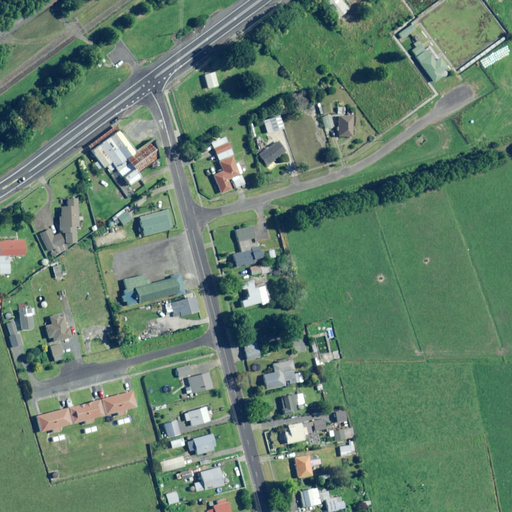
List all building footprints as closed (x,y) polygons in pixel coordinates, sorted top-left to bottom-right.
[(331,0),(309,0),(326,21),(340,11),(331,0)] [(351,30),(347,26),(340,32),(344,36),(351,30)] [(413,31),(410,26),(397,34),(401,39),(413,31)] [(421,40),(417,34),(412,38),(416,43),(421,40)] [(120,39),(117,42),(122,49),(125,46),(120,39)] [(442,72),(424,49),(409,60),(426,83),(442,72)] [(104,60),(98,56),(93,63),(99,67),(104,60)] [(216,86),(213,73),(204,75),(207,89),(216,86)] [(333,126),(328,115),(322,117),(327,129),(333,126)] [(282,129),(278,116),(262,121),(266,134),(282,129)] [(351,137),(351,116),(337,116),(337,137),(351,137)] [(111,131),(80,153),(93,170),(102,164),(105,168),(127,153),(111,131)] [(231,155),(225,136),(210,142),(217,160),(231,155)] [(284,152),(277,141),(257,155),(264,166),(284,152)] [(145,162),(140,145),(116,163),(126,176),(145,162)] [(239,175),(231,156),(218,162),(222,171),(212,175),(220,194),(230,189),(226,180),(239,175)] [(240,175),(231,179),(235,188),(244,185),(240,175)] [(78,224),(77,199),(67,199),(67,206),(61,207),(61,216),(59,216),(60,231),(64,231),(65,243),(76,243),(76,230),(80,230),(80,224),(78,224)] [(132,219),(124,209),(112,218),(116,224),(120,221),(123,225),(132,219)] [(45,213),(42,210),(36,216),(39,219),(45,213)] [(143,236),(172,228),(168,213),(146,218),(145,215),(139,217),(143,236)] [(112,230),(110,226),(107,228),(105,226),(101,229),(105,235),(112,230)] [(247,240),(254,238),(251,227),(233,232),(236,243),(238,243),(240,253),(232,255),(235,268),(253,263),(253,260),(260,258),(257,247),(249,249),(247,240)] [(53,236),(50,229),(39,234),(50,257),(66,250),(64,244),(59,233),(53,236)] [(25,255),(24,239),(0,240),(0,273),(10,273),(9,256),(25,255)] [(113,260),(110,248),(99,251),(103,271),(114,268),(113,260)] [(265,264),(248,268),(250,277),(267,273),(265,264)] [(113,282),(119,307),(177,293),(173,278),(139,286),(136,276),(113,282)] [(252,289),(250,281),(237,285),(242,307),(260,303),(260,305),(267,303),(263,286),(252,289)] [(198,311),(194,297),(170,303),(174,317),(198,311)] [(34,315),(33,308),(18,310),(21,330),(33,328),(31,315),(34,315)] [(66,328),(62,313),(49,317),(51,324),(44,326),(47,338),(51,337),(53,342),(71,337),(69,328),(66,328)] [(17,334),(13,322),(6,324),(13,347),(22,345),(19,333),(17,334)] [(171,333),(168,322),(152,326),(153,331),(157,330),(158,336),(171,333)] [(245,360),(258,358),(257,352),(253,352),(252,342),(242,344),(245,360)] [(63,354),(60,344),(49,346),(52,356),(63,354)] [(293,374),(290,360),(271,365),(273,373),(262,375),(265,390),(285,386),(285,385),(302,381),(300,372),(293,374)] [(191,376),(189,365),(176,368),(178,377),(186,376),(187,377),(187,378),(187,380),(188,380),(189,387),(185,388),(187,395),(211,388),(206,372),(191,376)] [(100,399),(104,415),(115,412),(117,416),(125,414),(124,410),(135,407),(130,391),(100,399)] [(303,404),(301,394),(280,398),(283,415),(296,413),(294,405),(303,404)] [(67,408),(71,424),(83,421),(84,425),(93,422),(92,419),(104,415),(100,399),(67,408)] [(208,421),(204,407),(183,413),(186,421),(189,420),(191,426),(208,421)] [(71,424),(67,408),(36,416),(40,432),(51,429),(52,433),(60,431),(59,427),(71,424)] [(345,421),(343,411),(333,413),(335,423),(345,421)] [(269,419),(267,412),(258,415),(260,421),(269,419)] [(179,435),(176,421),(164,423),(167,437),(179,435)] [(312,427),(311,422),(302,424),(301,423),(286,426),(287,432),(283,433),(285,444),(303,440),(301,434),(310,432),(309,427),(312,427)] [(352,438),(351,428),(328,431),(329,437),(333,436),(333,440),(352,438)] [(196,455),(213,450),(212,447),(215,446),(212,434),(187,441),(189,451),(194,450),(196,455)] [(184,445),(182,438),(170,441),(172,448),(184,445)] [(354,455),(352,442),(348,443),(348,446),(338,447),(339,457),(354,455)] [(185,466),(182,456),(159,462),(162,472),(185,466)] [(308,461),(307,456),(290,459),(292,468),(295,468),(296,478),(310,476),(309,466),(319,464),(318,459),(308,461)] [(203,490),(227,484),(225,474),(219,475),(217,468),(199,473),(201,482),(194,483),(195,491),(203,490)] [(189,478),(190,481),(192,480),(191,477),(194,476),(192,469),(175,474),(177,481),(189,478)] [(320,504),(317,488),(298,492),(301,508),(320,504)] [(178,502),(176,492),(166,494),(168,504),(178,502)] [(335,503),(334,498),(324,500),(326,511),(343,508),(342,502),(335,503)] [(228,511),(225,499),(217,501),(218,507),(206,510),(206,511),(228,511)]
